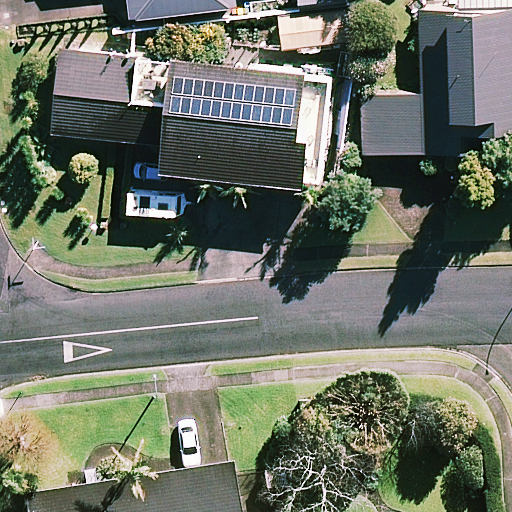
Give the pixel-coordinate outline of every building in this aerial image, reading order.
[(133,0),(135,16),(240,4),(239,0),(133,0)] [(354,38),(351,5),(284,13),(288,46),(354,38)] [(511,111),(511,5),(425,7),(427,93),(365,94),(366,150),(466,148),(466,113),(511,111)] [(325,180),(335,75),(312,73),(313,60),(179,47),(179,54),(66,43),(58,130),(172,141),(170,165),(325,180)] [(40,511),(242,511),(235,462),(37,492),(40,511)]
